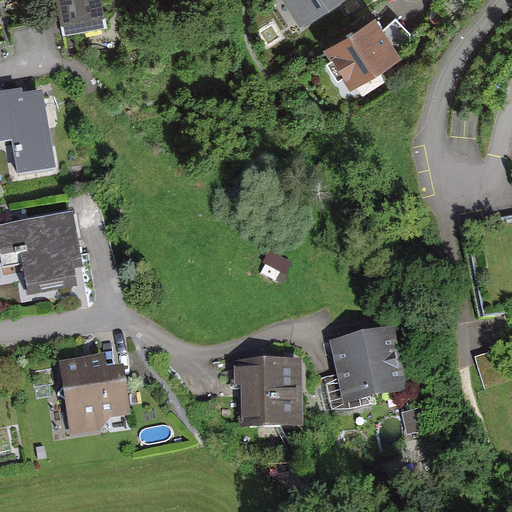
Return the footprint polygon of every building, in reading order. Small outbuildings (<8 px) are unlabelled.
[(102,24),(97,0),(58,0),(65,31),(102,24)] [(343,0),(286,0),(301,25),(343,0)] [(402,60),(378,20),(324,54),(349,94),(402,60)] [(37,98),(0,103),(0,144),(17,141),(22,174),(48,169),(37,98)] [(79,223),(0,235),(5,262),(27,259),(32,289),(88,281),(79,223)] [(390,331),(337,343),(349,397),(402,385),(390,331)] [(101,358),(64,364),(74,430),(99,426),(106,414),(126,411),(119,368),(103,370),(101,358)] [(296,361),(239,362),(240,380),(246,380),(247,421),(297,420),(296,361)]
